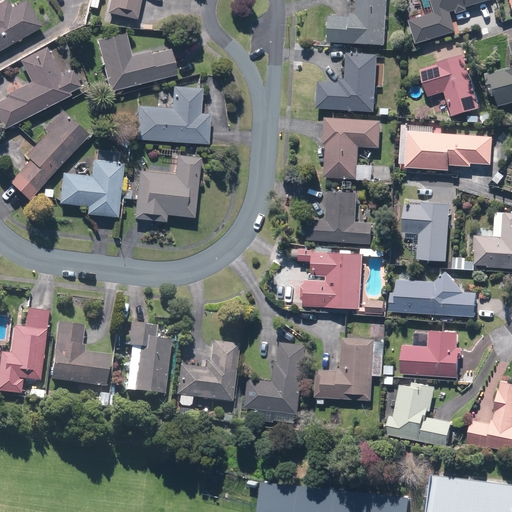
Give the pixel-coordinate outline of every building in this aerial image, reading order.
[(0,50),(43,26),(27,0),(24,0),(12,7),(8,0),(5,0),(0,3),(0,50)] [(110,0),(108,11),(136,18),(140,0),(110,0)] [(353,13),(353,17),(333,16),(331,42),(351,43),(364,44),(388,46),(390,0),(359,0),(359,13),(353,13)] [(458,32),(452,12),(459,10),(459,13),(469,10),(469,7),(493,0),(434,0),(438,13),(412,21),(419,43),(458,32)] [(97,40),(110,91),(176,74),(170,48),(151,53),(150,50),(132,55),(126,32),(97,40)] [(0,100),(0,120),(4,128),(70,94),(69,92),(80,86),(72,70),(61,76),(46,46),(20,59),(32,81),(7,94),(9,96),(0,100)] [(380,55),(349,53),(348,79),(341,78),(341,83),(321,81),(319,108),(376,112),(380,55)] [(439,63),(439,65),(422,69),(430,97),(447,93),(453,116),(481,109),(466,55),(439,63)] [(511,68),(488,74),(493,96),(498,95),(501,105),(501,106),(511,103),(511,68)] [(138,105),(136,139),(208,144),(210,113),(200,112),(202,88),(174,86),(172,107),(138,105)] [(10,181),(30,199),(91,133),(63,108),(44,128),(48,131),(26,155),(31,159),(10,181)] [(384,121),(328,117),(327,144),(329,144),(327,178),(359,180),(361,146),(382,148),(384,121)] [(495,137),(411,131),(408,168),(452,171),(452,165),(473,166),(474,163),(494,164),(495,137)] [(140,170),(135,217),(166,221),(167,214),(194,217),(201,157),(178,154),(175,174),(140,170)] [(92,175),(63,172),(59,202),(88,206),(88,213),(118,216),(125,163),(94,159),(92,175)] [(311,218),(310,239),(375,244),(376,223),(359,222),(361,193),(332,190),(329,220),(311,218)] [(424,205),(408,204),(405,233),(421,234),(419,259),(449,261),(453,205),(424,203),(424,205)] [(478,251),(477,265),(511,267),(511,213),(498,212),(496,237),(477,235),(476,251),(478,251)] [(365,254),(314,251),(312,275),(329,276),(329,280),(308,279),(306,306),(362,309),(365,254)] [(479,293),(467,292),(449,271),(437,281),(400,279),(399,294),(393,294),(393,312),(478,316),(479,293)] [(388,299),(371,298),(370,311),(388,312),(388,299)] [(59,322),(51,379),(106,387),(110,354),(85,351),(86,346),(82,345),(85,325),(59,322)] [(151,325),(131,323),(128,345),(136,347),(130,389),(164,394),(171,340),(149,337),(151,325)] [(0,390),(21,394),(23,379),(39,381),(46,330),(15,326),(11,354),(1,352),(0,361),(0,390)] [(405,345),(404,373),(459,376),(460,363),(462,332),(431,331),(430,347),(405,345)] [(319,368),(317,397),(374,400),(377,339),(344,337),(343,368),(341,368),(340,370),(319,368)] [(181,364),(177,395),(231,402),(239,344),(213,340),(210,361),(206,361),(205,367),(181,364)] [(251,378),(248,406),(301,413),(309,345),(283,342),(280,362),(278,362),(275,381),(251,378)] [(511,380),(503,379),(501,388),(500,388),(495,411),(497,411),(495,419),(494,418),(493,422),(485,421),(473,418),(468,444),(489,448),(490,446),(511,450),(511,381),(511,380)] [(391,414),(387,433),(449,446),(455,422),(442,419),(432,417),(438,387),(415,382),(414,387),(403,385),(396,415),(391,414)] [(511,511),(511,485),(430,475),(424,511),(511,511)] [(407,511),(409,498),(260,482),(256,511),(260,511),(407,511)]
